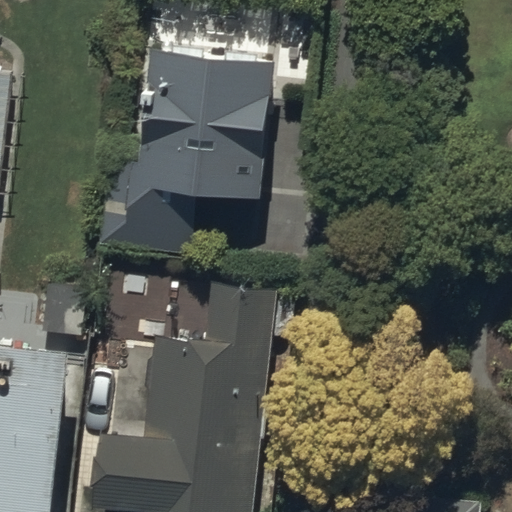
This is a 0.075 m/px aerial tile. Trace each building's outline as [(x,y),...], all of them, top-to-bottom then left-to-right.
[(142,155),(111,153),(105,238),(192,244),(196,183),(264,187),(273,52),(234,49),(238,1),(228,0),(199,0),(197,40),(155,38),(153,75),(147,75),(142,155)] [(0,163),(12,68),(0,66),(0,163)] [(134,511),(250,511),(274,317),(290,318),(291,298),(275,297),(276,280),(210,276),(207,331),(155,328),(149,425),(99,422),(95,494),(135,497),(134,511)] [(86,282),(48,278),(44,325),(82,329),(86,282)] [(0,509),(25,511),(60,511),(80,339),(0,330),(0,509)] [(476,511),(477,495),(335,488),(333,511),(476,511)]
